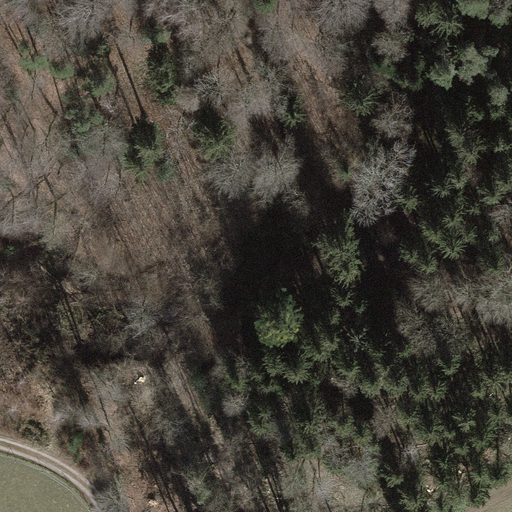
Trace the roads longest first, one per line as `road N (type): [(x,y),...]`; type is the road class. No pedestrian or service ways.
road 1 (track): [(329,179),(511,52)]
road 2 (track): [(511,313),(365,223)]
road 3 (track): [(102,511),(86,485),(42,453),(0,444)]
